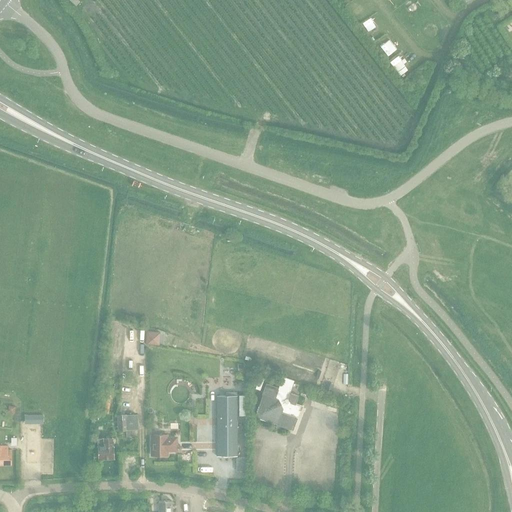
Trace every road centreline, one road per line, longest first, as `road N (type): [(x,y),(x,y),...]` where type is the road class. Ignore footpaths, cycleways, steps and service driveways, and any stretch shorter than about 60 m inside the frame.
road 1 (unclassified): [(385,199),(351,203),(99,115),(73,94),(38,30),(0,0)]
road 2 (secondary): [(336,252),(44,130)]
road 3 (residential): [(14,506),(25,491),(113,483),(202,490),(284,511)]
road 4 (secondary): [(419,317),(470,385),(504,450)]
road 5 (unclassified): [(385,199),(469,137),(511,121)]
